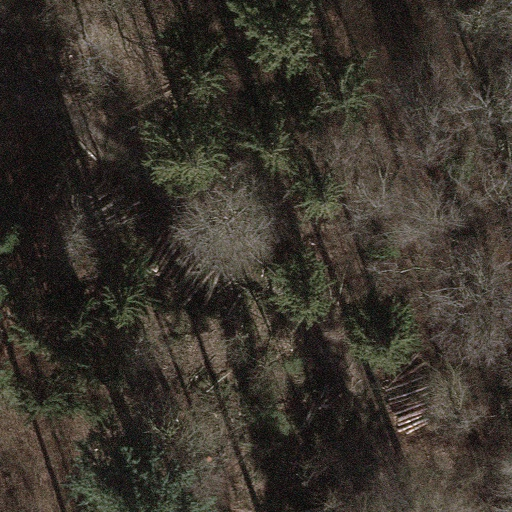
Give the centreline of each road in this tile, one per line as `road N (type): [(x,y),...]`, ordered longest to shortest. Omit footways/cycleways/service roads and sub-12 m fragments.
road 1 (track): [(404,511),(376,418),(355,381),(240,237),(146,163),(0,78)]
road 2 (track): [(433,0),(418,58),(420,97),(462,327),(511,490)]
